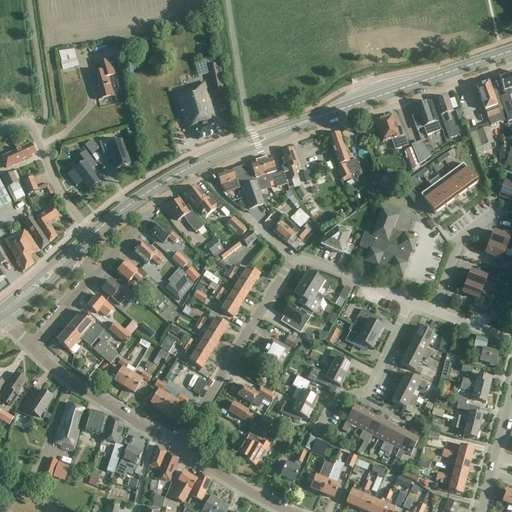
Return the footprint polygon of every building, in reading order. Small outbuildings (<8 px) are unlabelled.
[(480,10),(469,12),(471,23),(482,22),(480,10)] [(59,53),(61,63),(60,63),(62,70),(78,67),(73,49),(59,53)] [(130,54),(126,62),(134,66),(138,58),(130,54)] [(223,91),(217,65),(222,63),(220,56),(194,63),(198,76),(209,74),(213,93),(223,91)] [(98,73),(90,75),(91,80),(92,80),(98,101),(113,96),(108,77),(115,75),(110,61),(96,65),(98,73)] [(331,74),(323,75),(324,84),(331,84),(331,74)] [(511,74),(500,79),(505,93),(511,90),(511,74)] [(493,81),(476,87),(484,111),(485,111),(490,127),(506,121),(505,116),(510,114),(505,98),(499,100),(493,81)] [(174,92),(185,129),(194,127),(198,140),(215,135),(209,115),(212,114),(204,83),(191,87),(192,89),(186,91),(185,89),(174,92)] [(447,97),(435,102),(449,140),(459,136),(453,121),(452,121),(449,113),(452,112),(447,97)] [(412,117),(416,130),(423,127),(426,135),(440,131),(430,103),(417,108),(419,114),(412,117)] [(376,122),(383,142),(391,139),(394,150),(407,146),(404,138),(398,140),(391,117),(376,122)] [(349,160),(362,155),(351,125),(338,130),(349,160)] [(488,127),(476,132),(482,147),(493,143),(488,127)] [(349,162),(339,134),(328,137),(338,166),(349,162)] [(115,165),(130,161),(127,141),(110,145),(115,165)] [(31,144),(0,157),(0,159),(2,163),(4,162),(7,169),(21,162),(21,160),(35,154),(31,144)] [(411,145),(411,146),(419,165),(430,157),(421,145),(413,148),(411,145)] [(281,166),(283,172),(283,173),(288,172),(291,181),(294,189),(301,186),(298,178),(298,179),(294,167),(298,166),(292,149),(282,153),(286,165),(281,166)] [(89,192),(100,183),(91,170),(96,166),(85,151),(79,156),(84,162),(67,176),(76,187),(82,183),(89,192)] [(406,155),(412,170),(419,167),(413,152),(406,155)] [(449,157),(447,154),(436,161),(439,164),(449,157)] [(287,185),(283,173),(283,172),(276,174),(271,157),(260,161),(266,177),(266,176),(267,179),(269,183),(274,181),(276,188),(287,185)] [(341,180),(351,175),(361,170),(355,159),(345,165),(336,169),(341,180)] [(250,164),(250,165),(259,192),(270,188),(269,183),(267,179),(266,176),(266,177),(260,161),(250,164)] [(457,199),(477,184),(469,173),(463,164),(452,172),(420,195),(427,204),(434,215),(455,200),(457,199)] [(264,205),(259,192),(250,165),(234,170),(240,188),(241,188),(249,210),(264,205)] [(427,172),(425,169),(414,176),(417,180),(419,178),(427,172)] [(226,193),(240,188),(234,170),(231,171),(231,170),(217,175),(220,186),(221,186),(226,193)] [(302,173),(306,183),(312,181),(308,171),(302,173)] [(17,194),(13,186),(18,183),(13,172),(1,178),(6,189),(11,197),(17,194)] [(38,191),(33,177),(23,182),(28,195),(38,191)] [(504,182),(499,197),(511,201),(511,180),(511,184),(504,182)] [(0,208),(10,203),(0,181),(0,208)] [(403,182),(400,184),(402,187),(408,196),(414,205),(416,204),(418,202),(411,193),(403,182)] [(47,184),(39,188),(40,191),(46,189),(50,196),(53,194),(47,184)] [(304,189),(310,197),(317,192),(311,184),(304,189)] [(302,187),(295,192),(301,200),(308,195),(302,187)] [(196,188),(186,195),(196,209),(200,207),(207,216),(213,212),(206,202),(207,201),(203,196),(202,196),(196,188)] [(289,200),(293,206),(298,203),(293,196),(289,200)] [(320,198),(314,202),(319,209),(325,206),(320,198)] [(177,221),(184,217),(187,221),(186,221),(196,233),(203,227),(190,212),(188,214),(185,209),(184,210),(178,201),(168,208),(177,221)] [(38,222),(36,224),(49,244),(57,237),(49,224),(53,221),(59,217),(53,207),(36,218),(39,222),(38,222)] [(381,210),(371,235),(364,232),(359,246),(368,250),(364,262),(378,268),(378,267),(389,271),(388,272),(402,278),(408,264),(407,263),(411,252),(412,253),(418,239),(403,233),(403,234),(392,230),(398,216),(381,210)] [(32,218),(24,224),(42,250),(49,244),(36,224),(32,218)] [(236,234),(240,237),(242,236),(248,230),(234,218),(228,223),(238,232),(236,234)] [(430,219),(426,222),(432,230),(436,227),(430,219)] [(287,244),(289,241),(292,243),(293,242),(297,246),(302,241),(309,233),(312,230),(306,225),(303,228),(299,232),(296,229),(293,233),(281,223),(273,232),(287,244)] [(159,224),(151,233),(163,244),(168,239),(173,244),(178,238),(168,229),(166,231),(159,224)] [(6,241),(5,243),(23,272),(33,264),(29,257),(39,251),(26,229),(6,241)] [(325,237),(324,240),(322,238),(318,241),(320,243),(319,243),(319,247),(321,248),(322,247),(341,255),(349,234),(336,229),(325,237)] [(493,232),(489,243),(506,249),(508,243),(511,244),(511,230),(509,229),(506,237),(493,232)] [(185,239),(186,232),(180,230),(178,237),(185,239)] [(250,232),(241,239),(247,247),(256,240),(250,232)] [(192,237),(186,243),(196,253),(202,247),(192,237)] [(215,259),(224,252),(225,251),(214,239),(205,247),(215,259)] [(143,242),(133,253),(147,265),(151,259),(159,266),(164,260),(156,254),(157,253),(150,247),(149,248),(143,242)] [(238,243),(236,244),(220,256),(223,260),(227,256),(240,247),(241,246),(240,246),(238,243)] [(489,243),(485,254),(497,259),(495,266),(508,271),(511,259),(511,258),(503,255),(506,249),(489,243)] [(177,253),(171,259),(182,269),(188,263),(177,253)] [(125,262),(117,272),(129,282),(133,277),(139,282),(142,278),(143,279),(146,276),(141,270),(140,269),(137,272),(125,262)] [(235,276),(241,279),(252,286),(259,276),(247,268),(244,274),(241,271),(241,270),(239,269),(238,270),(232,266),(228,272),(235,276)] [(470,271),(466,282),(482,288),(485,283),(487,284),(489,279),(496,281),(499,273),(486,269),(483,276),(470,271)] [(231,281),(235,276),(228,272),(225,270),(222,275),(225,277),(231,281)] [(307,273),(300,285),(323,299),(323,298),(317,294),(321,288),(327,292),(330,287),(307,273)] [(185,295),(194,285),(185,277),(176,287),(171,282),(165,290),(173,297),(179,302),(185,295)] [(148,278),(142,285),(151,293),(157,286),(148,278)] [(241,279),(234,290),(246,297),(252,286),(241,279)] [(109,281),(101,290),(116,302),(120,297),(122,298),(127,293),(133,299),(135,296),(129,291),(123,285),(120,289),(109,281)] [(466,282),(462,294),(474,298),(472,305),(485,310),(489,298),(480,295),(482,288),(466,282)] [(228,300),(222,296),(225,291),(219,287),(211,283),(208,288),(216,292),(215,293),(239,307),(246,297),(234,290),(228,300)] [(313,314),(319,304),(323,299),(300,285),(294,295),(305,302),(302,307),(313,314)] [(345,301),(351,290),(345,287),(339,298),(345,301)] [(197,291),(193,298),(203,304),(207,298),(197,291)] [(219,301),(225,305),(221,311),(233,318),(239,307),(215,293),(212,298),(218,302),(219,301)] [(87,307),(96,315),(99,312),(106,318),(113,309),(106,303),(105,304),(96,296),(87,307)] [(155,307),(156,306),(160,310),(164,306),(160,302),(157,300),(152,305),(155,307)] [(300,334),(306,324),(310,317),(288,304),(281,316),(293,323),(290,328),(300,334)] [(352,325),(351,326),(377,339),(382,328),(371,322),(374,317),(361,310),(356,321),(366,326),(363,331),(352,325)] [(97,339),(100,342),(101,341),(105,345),(111,338),(104,331),(82,312),(65,332),(70,335),(72,332),(80,339),(90,348),(97,339)] [(200,317),(197,323),(203,326),(209,330),(221,338),(228,327),(216,320),(218,316),(211,312),(206,321),(200,317)] [(115,323),(109,330),(124,343),(130,336),(124,331),(115,323)] [(194,328),(200,331),(203,326),(197,323),(194,328)] [(143,325),(138,330),(149,339),(153,334),(143,325)] [(412,337),(414,338),(421,341),(429,327),(426,325),(423,330),(417,326),(412,337)] [(179,331),(172,326),(168,331),(176,336),(179,331)] [(350,331),(344,342),(357,348),(360,343),(371,349),(377,339),(351,326),(349,331),(350,331)] [(432,329),(429,327),(421,341),(429,345),(431,346),(436,337),(430,333),(432,329)] [(325,341),(332,345),(339,331),(335,329),(332,328),(327,338),(325,341)] [(214,348),(221,338),(209,330),(203,341),(214,348)] [(57,342),(69,352),(80,339),(72,332),(70,335),(65,332),(57,342)] [(182,342),(169,334),(166,338),(180,347),(182,342)] [(279,369),(289,350),(291,348),(294,350),(298,343),(300,345),(302,342),(289,335),(283,347),(271,340),(261,359),(279,369)] [(441,342),(448,344),(450,336),(443,335),(441,342)] [(487,342),(487,340),(473,337),(470,350),(473,350),(482,353),(481,355),(479,362),(495,366),(498,354),(485,351),(486,345),(487,342)] [(187,338),(184,344),(208,358),(214,348),(203,341),(200,346),(193,342),(187,338)] [(414,338),(409,347),(429,357),(432,352),(426,350),(429,345),(421,341),(414,338)] [(118,356),(105,345),(101,341),(100,342),(93,350),(110,365),(118,356)] [(184,344),(180,349),(185,352),(184,354),(189,357),(189,356),(192,358),(189,362),(201,369),(208,358),(184,344)] [(169,347),(166,353),(179,359),(182,353),(169,347)] [(407,352),(405,356),(419,363),(421,359),(422,358),(427,361),(429,357),(409,347),(407,352)] [(333,364),(330,370),(345,377),(351,367),(340,361),(343,356),(332,350),(327,360),(333,364)] [(405,356),(400,365),(420,375),(422,371),(417,368),(419,363),(405,356)] [(182,369),(189,362),(186,358),(179,365),(182,369)] [(114,382),(124,388),(132,374),(125,370),(128,364),(121,359),(118,364),(123,367),(114,382)] [(473,368),(462,365),(461,372),(471,375),(473,368)] [(314,383),(315,381),(327,387),(329,382),(340,388),(345,377),(330,370),(328,375),(321,372),(313,368),(307,380),(314,383)] [(140,379),(132,374),(124,388),(135,394),(143,379),(149,382),(151,377),(144,372),(140,379)] [(175,377),(180,383),(186,377),(181,372),(175,377)] [(6,387),(10,389),(2,402),(10,407),(18,395),(17,394),(25,381),(14,374),(6,387)] [(405,375),(400,384),(415,391),(417,387),(423,389),(426,391),(428,387),(425,385),(405,375)] [(476,383),(471,382),(471,381),(463,379),(461,384),(488,391),(491,379),(477,375),(476,383)] [(291,399),(296,402),(312,410),(318,399),(304,392),(309,384),(297,377),(292,386),(296,389),(291,399)] [(170,394),(163,390),(165,386),(157,381),(154,386),(159,389),(150,404),(160,410),(169,397),(170,394)] [(398,388),(396,393),(415,403),(418,399),(412,396),(413,396),(415,391),(400,384),(398,388)] [(469,390),(474,391),(471,400),(485,404),(488,391),(461,384),(460,390),(468,392),(469,390)] [(258,407),(263,399),(271,404),(275,397),(261,388),(258,393),(253,390),(252,391),(244,386),(238,397),(251,405),(250,406),(257,410),(258,407)] [(32,403),(31,403),(27,410),(40,418),(53,398),(41,390),(32,403)] [(396,393),(391,402),(406,409),(408,405),(413,407),(415,403),(396,393)] [(174,400),(169,397),(160,410),(171,416),(179,402),(184,405),(187,400),(179,395),(177,399),(175,398),(174,400)] [(454,402),(458,403),(465,405),(467,399),(456,396),(454,402)] [(307,420),(312,410),(296,402),(294,407),(284,403),(279,413),(290,418),(293,413),(307,420)] [(249,425),(251,422),(254,417),(252,416),(247,413),(248,411),(234,403),(228,412),(246,423),(249,425)] [(465,405),(458,403),(456,409),(466,412),(468,406),(465,405)] [(442,410),(452,412),(453,406),(443,404),(442,410)] [(58,429),(54,444),(61,446),(60,449),(73,452),(85,410),(66,405),(61,422),(63,423),(61,429),(58,429)] [(351,425),(357,428),(365,411),(354,406),(341,431),(346,433),(351,425)] [(0,411),(0,417),(6,421),(11,424),(15,411),(13,409),(8,415),(0,411)] [(82,431),(103,437),(108,417),(88,411),(82,431)] [(358,439),(363,442),(376,417),(365,411),(357,428),(362,431),(358,439)] [(454,416),(453,421),(453,422),(479,428),(482,416),(469,412),(467,419),(454,416)] [(108,417),(103,437),(101,443),(114,447),(115,444),(118,445),(119,441),(124,424),(108,417)] [(262,417),(258,423),(268,429),(272,422),(262,417)] [(372,436),(378,439),(387,422),(376,417),(363,442),(368,444),(372,436)] [(460,428),(465,429),(463,436),(476,439),(479,428),(453,422),(453,421),(451,420),(449,427),(460,430),(460,428)] [(384,442),(381,447),(379,450),(384,453),(397,428),(387,422),(378,439),(384,442)] [(395,458),(408,433),(397,428),(384,453),(389,455),(393,447),(399,450),(395,458)] [(428,432),(427,439),(437,441),(439,435),(428,432)] [(261,457),(268,445),(268,444),(248,433),(237,453),(244,457),(243,459),(255,466),(260,456),(261,457)] [(419,439),(408,433),(395,458),(400,461),(404,453),(410,456),(419,439)] [(304,435),(299,446),(310,451),(314,439),(304,435)] [(327,445),(315,440),(311,452),(310,453),(322,458),(327,445)] [(128,446),(116,469),(115,473),(124,478),(128,469),(134,472),(137,466),(136,465),(142,452),(128,446)] [(453,453),(448,451),(443,450),(442,454),(452,457),(452,458),(456,459),(457,456),(471,460),(473,449),(459,446),(458,452),(453,451),(453,453)] [(167,453),(156,447),(149,468),(160,472),(167,453)] [(275,475),(281,477),(285,479),(291,482),(292,482),(294,482),(300,467),(300,466),(301,464),(302,464),(304,459),(306,454),(300,451),(296,460),(293,467),(286,464),(281,462),(279,466),(275,475)] [(167,454),(159,478),(169,482),(178,460),(167,454)] [(451,461),(455,462),(454,469),(467,473),(471,460),(457,456),(456,459),(452,458),(452,457),(442,454),(441,458),(451,460),(451,461)] [(349,455),(345,466),(352,469),(357,457),(349,455)] [(112,456),(107,472),(114,475),(118,459),(112,456)] [(49,458),(43,473),(40,481),(48,484),(57,461),(49,458)] [(357,460),(354,466),(366,471),(369,465),(357,460)] [(332,467),(321,494),(333,499),(339,486),(336,485),(344,465),(336,462),(333,467),(332,467)] [(53,477),(64,482),(67,473),(71,474),(73,468),(58,463),(53,477)] [(310,489),(321,494),(332,467),(325,464),(319,478),(315,476),(315,477),(309,474),(306,482),(312,484),(310,489)] [(384,470),(373,466),(371,472),(377,475),(376,477),(381,479),(384,470)] [(406,467),(402,477),(416,483),(419,475),(417,474),(418,472),(406,467)] [(437,473),(435,481),(439,482),(440,475),(446,476),(445,480),(464,485),(467,473),(454,469),(452,475),(447,474),(447,476),(437,473)] [(381,488),(387,489),(391,474),(386,472),(381,488)] [(171,502),(178,505),(182,496),(188,499),(190,495),(189,495),(192,490),(197,480),(184,473),(179,482),(171,502)] [(191,495),(201,501),(204,495),(211,480),(200,473),(191,495)] [(439,483),(444,485),(449,486),(448,492),(462,496),(464,485),(445,480),(446,476),(440,475),(439,482),(435,481),(435,482),(439,483)] [(411,482),(398,477),(396,480),(410,486),(411,482)] [(155,492),(157,482),(151,481),(149,491),(155,492)] [(359,489),(357,494),(351,491),(346,504),(357,509),(368,482),(364,481),(361,490),(359,489)] [(370,493),(368,493),(371,483),(368,482),(357,509),(363,511),(368,511),(373,500),(368,498),(370,493)] [(381,498),(379,503),(373,500),(368,511),(380,511),(389,491),(386,490),(382,499),(381,498)] [(506,511),(508,511),(507,511),(510,511),(511,509),(511,492),(506,490),(502,502),(508,505),(506,511)] [(391,503),(389,502),(393,493),(389,491),(380,511),(393,511),(395,509),(389,507),(391,503)] [(400,507),(405,496),(399,493),(394,504),(400,507)] [(417,494),(415,501),(422,504),(424,496),(417,494)] [(211,496),(202,511),(225,511),(228,508),(217,501),(218,500),(211,496)] [(408,511),(412,501),(407,499),(403,508),(408,511)] [(448,499),(443,510),(446,511),(456,511),(459,505),(448,499)] [(152,506),(151,508),(160,510),(161,511),(164,502),(155,500),(153,506),(152,506)] [(108,501),(104,511),(117,511),(120,504),(111,502),(108,501)]
